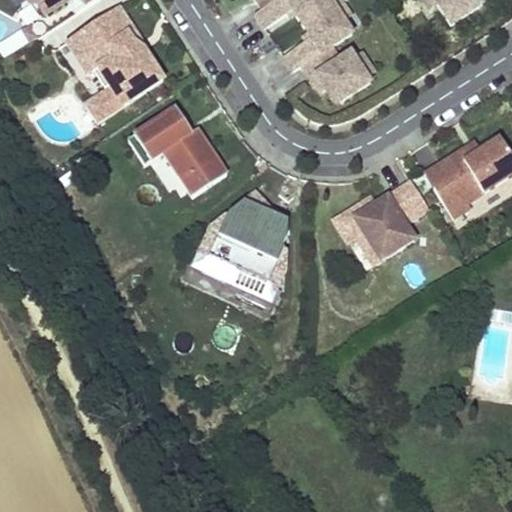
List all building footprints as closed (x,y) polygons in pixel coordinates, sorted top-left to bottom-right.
[(39,0),(38,6),(45,17),(67,2),(70,0),(82,0),(87,7),(97,0),(39,0)] [(70,0),(67,2),(75,15),(87,7),(82,0),(70,0)] [(254,0),(262,11),(279,0),(254,0)] [(279,0),(262,11),(255,16),(265,31),(285,18),(292,13),(295,18),(301,27),(332,7),(327,0),(279,0)] [(431,0),(419,0),(428,13),(437,8),(431,0)] [(431,0),(437,8),(440,12),(444,9),(453,23),(475,8),(470,0),(431,0)] [(354,23),(340,2),(332,7),(346,29),(354,23)] [(283,60),(293,75),(301,69),(330,50),(351,36),(346,29),(332,7),(301,27),(307,37),(310,41),(304,46),(283,60)] [(119,11),(70,43),(91,75),(96,72),(109,92),(100,98),(111,116),(163,82),(144,55),(136,60),(129,51),(131,50),(133,48),(133,47),(133,44),(128,38),(134,33),(119,11)] [(285,18),(288,23),(295,18),(292,13),(285,18)] [(40,38),(32,25),(23,31),(31,44),(40,38)] [(141,44),(134,33),(128,38),(133,44),(133,47),(133,48),(131,50),(129,51),(136,60),(144,55),(147,53),(141,44)] [(307,37),(301,41),(304,46),(310,41),(307,37)] [(70,43),(65,46),(86,78),(91,75),(70,43)] [(330,50),(301,69),(310,82),(315,79),(324,93),(325,92),(330,89),(339,103),(340,104),(369,85),(366,81),(353,60),(350,55),(338,62),(330,50)] [(375,75),(361,54),(353,60),(366,81),(375,75)] [(314,89),(319,96),(324,93),(315,79),(310,82),(314,89)] [(330,89),(325,92),(334,106),(339,103),(330,89)] [(100,98),(84,109),(96,126),(111,116),(100,98)] [(176,111),(128,143),(144,168),(150,165),(163,156),(182,185),(192,200),(226,178),(197,132),(192,136),(185,125),(176,111)] [(449,181),(433,191),(452,221),(469,211),(467,207),(511,177),(511,162),(500,141),(480,153),(472,158),(466,150),(460,154),(440,167),(449,181)] [(480,153),(475,145),(466,150),(472,158),(480,153)] [(163,156),(150,165),(169,194),(182,185),(163,156)] [(440,167),(424,177),(433,191),(449,181),(440,167)] [(355,211),(334,224),(347,246),(354,242),(362,236),(380,264),(414,242),(404,226),(428,211),(411,185),(377,206),(369,212),(364,206),(355,211)] [(373,200),(364,206),(369,212),(377,206),(373,200)] [(269,309),(299,228),(233,204),(213,260),(198,255),(189,279),(269,309)] [(362,236),(354,242),(372,269),(380,264),(362,236)]
